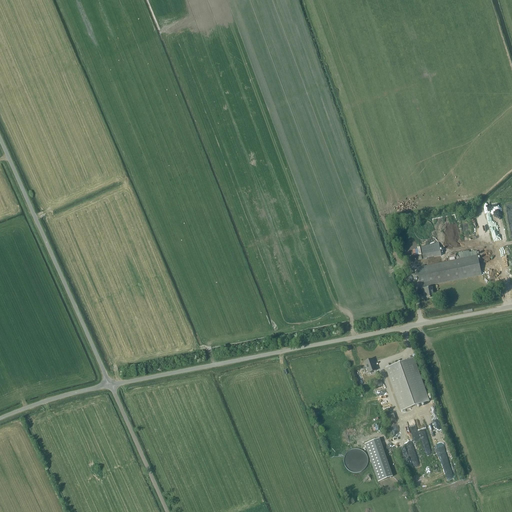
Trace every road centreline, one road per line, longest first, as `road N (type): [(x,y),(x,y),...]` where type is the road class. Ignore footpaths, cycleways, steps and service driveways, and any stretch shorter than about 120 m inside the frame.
road 1 (unclassified): [(109,384),(511,306)]
road 2 (unclassified): [(166,511),(109,384)]
